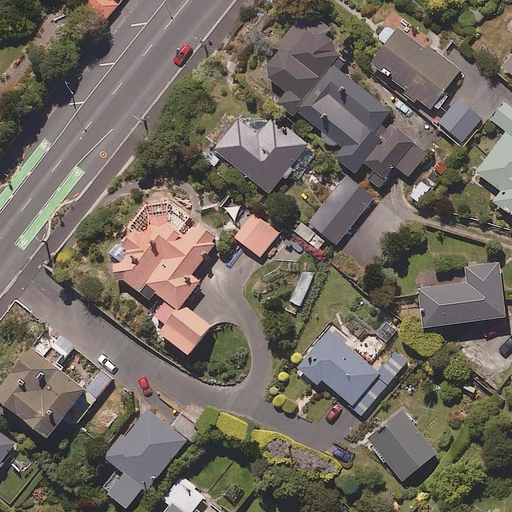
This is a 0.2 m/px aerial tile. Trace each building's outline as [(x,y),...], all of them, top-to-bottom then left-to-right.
[(120,0),(69,0),(69,1),(99,26),(120,0)] [(338,66),(345,58),(338,52),(342,46),(330,35),(330,34),(306,13),(280,43),(285,47),(265,70),(305,104),(338,66)] [(462,70),(392,23),(381,39),(388,44),(372,68),(435,110),(462,70)] [(327,134),(323,139),(336,150),(341,144),(344,147),(336,156),(357,175),(367,164),(397,129),(393,125),(391,128),(385,123),(393,114),(343,71),(338,66),(305,104),(300,110),(327,134)] [(485,119),(460,100),(441,126),(466,145),(485,119)] [(511,214),(511,105),(508,103),(494,121),(509,132),(479,173),(504,192),(496,203),(511,214)] [(295,171),(293,169),(299,162),(307,168),(320,152),(312,145),(275,118),(261,136),(240,120),(217,152),(273,195),(286,178),(288,180),(295,171)] [(397,167),(400,170),(411,180),(430,157),(397,129),(367,164),(376,172),(369,180),(382,191),(393,178),(390,175),(397,167)] [(376,200),(349,177),(311,223),(338,245),(376,200)] [(197,231),(153,198),(132,227),(138,231),(125,248),(131,253),(116,274),(143,294),(148,286),(168,301),(156,317),(168,325),(161,334),(192,356),(214,327),(186,306),(203,283),(195,277),(222,240),(202,225),(197,231)] [(255,215),(237,239),(262,258),(273,243),(299,262),(306,252),(255,215)] [(325,242),(303,224),(297,232),(319,250),(325,242)] [(509,318),(502,264),(467,268),(469,284),(421,290),(426,329),(509,318)] [(378,371),(331,331),(299,368),(317,383),(321,378),(364,415),(409,364),(395,352),(378,371)] [(87,389),(37,349),(0,396),(0,409),(24,428),(27,425),(59,450),(114,380),(101,370),(87,389)] [(171,429),(149,410),(108,457),(122,469),(104,489),(130,511),(202,430),(184,414),(171,429)] [(440,454),(406,412),(370,441),(405,483),(440,454)] [(0,468),(18,446),(0,432),(0,468)] [(164,511),(224,511),(183,479),(166,501),(170,504),(164,511)]
